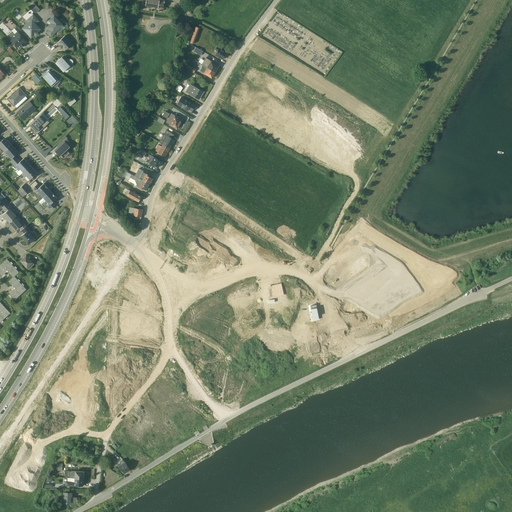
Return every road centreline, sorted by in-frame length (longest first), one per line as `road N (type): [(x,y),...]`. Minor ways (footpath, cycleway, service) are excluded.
road 1 (unclassified): [(95,498),(247,405),(511,289)]
road 2 (residential): [(130,243),(143,233),(168,165),(276,0)]
road 3 (primary): [(87,0),(96,77),(81,210)]
road 4 (primary): [(92,210),(106,76),(98,0)]
road 5 (unclassified): [(95,498),(109,432),(163,362),(170,318)]
road 6 (primary): [(81,210),(50,298),(0,387)]
road 7 (primary): [(0,407),(82,244)]
road 8 (unclassified): [(311,278),(263,264),(198,284)]
